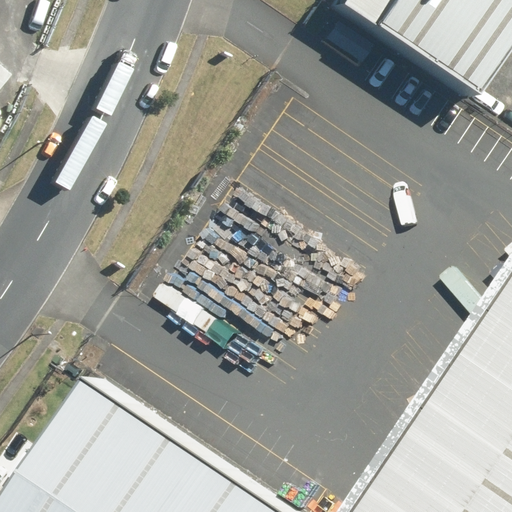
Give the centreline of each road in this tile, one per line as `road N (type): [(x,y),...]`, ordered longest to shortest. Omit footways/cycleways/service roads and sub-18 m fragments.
road 1 (unknown): [(232,0),(511,212)]
road 2 (unclassified): [(146,0),(87,132),(0,272)]
